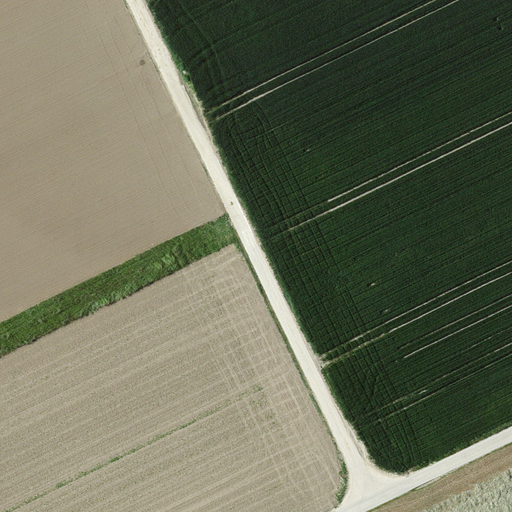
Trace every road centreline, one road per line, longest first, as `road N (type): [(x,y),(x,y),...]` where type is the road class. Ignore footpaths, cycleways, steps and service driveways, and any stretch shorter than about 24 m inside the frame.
road 1 (track): [(133,0),(372,501)]
road 2 (track): [(351,511),(511,434)]
